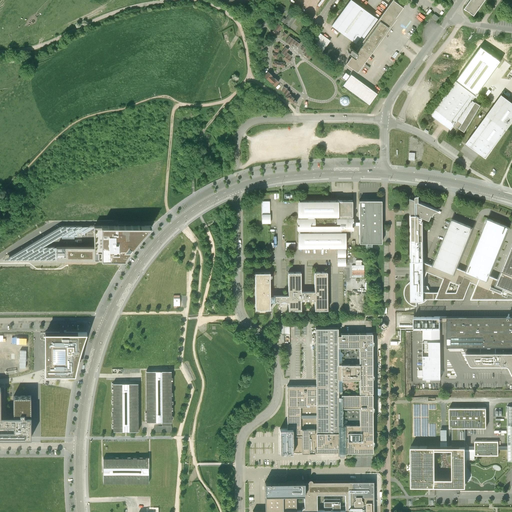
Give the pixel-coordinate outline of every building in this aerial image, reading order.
[(394,0),(392,0),(378,19),(366,11),(351,0),(350,0),(332,26),(344,34),(355,43),(351,48),(350,48),(347,52),(352,55),(346,64),(357,72),(384,35),(386,36),(388,34),(391,29),(389,28),(404,7),(394,0)] [(470,0),(465,7),(474,14),(484,0),(470,0)] [(289,15),(285,20),(284,23),(289,26),(294,19),(289,15)] [(317,38),(319,40),(314,47),(322,52),(330,41),(320,34),(317,38)] [(297,46),(299,44),(298,43),(294,40),(289,36),(285,41),(290,45),(292,42),(297,46)] [(475,101),(473,100),(476,95),(476,94),(477,94),(501,60),(481,45),(456,80),(457,80),(456,80),(431,115),(451,129),(458,120),(462,123),(459,128),(465,131),(481,105),(475,101)] [(313,53),(302,46),(300,49),(306,52),(304,55),(309,58),(313,53)] [(288,49),(285,47),(281,52),(285,56),(284,58),(289,62),(291,59),(289,58),(291,56),(286,52),(288,49)] [(278,82),(268,72),(264,76),(274,86),(278,82)] [(354,77),(350,74),(343,85),(369,104),(377,93),(354,77)] [(287,88),(283,86),(281,91),(284,93),(283,94),(286,95),(285,96),(295,105),(297,102),(295,100),(296,100),(290,95),(291,95),(289,92),(290,91),(286,89),(287,88)] [(511,101),(502,94),(466,142),(486,157),(511,121),(511,101)] [(342,105),(344,105),(346,105),(348,104),(349,103),(350,100),(349,98),(347,97),(345,96),(343,96),(341,97),(340,99),(340,101),(340,103),(342,105)] [(410,213),(410,215),(410,258),(411,258),(411,262),(410,262),(410,282),(409,283),(408,284),(407,284),(406,285),(405,287),(405,288),(404,289),(404,290),(404,291),(404,293),(404,294),(404,296),(404,297),(405,299),(406,300),(407,302),(408,303),(409,304),(410,304),(411,305),(412,305),(413,306),(415,306),(417,306),(417,304),(418,304),(419,304),(420,304),(421,304),(422,303),(423,303),(424,302),(425,302),(426,301),(427,300),(427,299),(435,299),(463,299),(466,292),(469,284),(470,282),(476,284),(477,284),(480,277),(487,280),(489,275),(508,226),(498,222),(488,218),(466,272),(461,270),(456,267),(472,228),(452,219),(433,266),(423,262),(423,227),(423,223),(420,222),(421,220),(422,221),(422,218),(422,217),(429,220),(431,215),(433,216),(434,212),(439,210),(437,209),(421,203),(419,202),(419,196),(417,196),(415,197),(415,200),(410,198),(410,211),(410,213)] [(335,247),(337,247),(337,249),(337,257),(337,258),(337,266),(345,266),(345,258),(345,257),(345,249),(343,249),(343,248),(346,248),(345,232),(345,230),(353,230),(353,226),(352,226),(352,222),(353,221),(353,217),(351,218),(351,216),(352,216),(352,201),(342,201),(338,200),(334,200),(331,200),(297,201),(297,217),(300,217),(300,218),(297,218),(297,223),(299,223),(299,224),(299,225),(297,225),(297,231),(299,231),(299,232),(297,232),(298,248),(333,247),(335,247)] [(381,200),(359,200),(359,222),(359,225),(359,243),(360,243),(382,243),(382,242),(381,200)] [(262,213),(262,223),(270,223),(271,213),(270,213),(262,213)] [(82,236),(81,226),(59,226),(9,257),(9,260),(56,259),(56,260),(94,259),(125,259),(130,252),(136,244),(143,236),(147,231),(152,226),(114,226),(94,226),(94,247),(56,247),(43,247),(61,236),(82,236)] [(511,245),(499,279),(489,275),(487,280),(480,277),(477,284),(476,284),(471,299),(511,298),(511,245)] [(351,265),(364,265),(364,259),(359,259),(359,253),(351,253),(351,265)] [(278,302),(288,301),(288,310),(301,310),(301,300),(314,300),(315,310),(327,309),(327,272),(323,272),(320,272),(316,272),(314,272),(314,291),(312,291),(301,291),(301,272),(288,272),(288,295),(278,295),(277,295),(275,295),(272,295),(270,295),(270,273),(270,272),(255,273),(255,309),(270,309),(270,302),(275,302),(276,302),(278,302)] [(511,346),(511,316),(447,317),(443,317),(440,317),(414,317),(414,328),(422,328),(440,328),(440,322),(443,322),(447,322),(447,347),(480,347),(480,352),(496,352),(496,347),(511,346)] [(382,323),(379,326),(382,328),(382,329),(383,330),(388,326),(384,321),(382,323)] [(279,324),(280,333),(290,333),(290,323),(279,324)] [(372,378),(374,376),(372,374),(372,343),(374,341),(372,340),(372,333),(341,333),(341,335),(338,335),(337,327),(315,328),(316,386),(287,386),(287,429),(280,429),(280,453),(293,453),(302,453),(317,453),(325,453),(338,453),(342,453),(346,453),(373,452),(373,444),(374,442),(373,441),(373,439),(373,432),(373,418),(373,410),(374,408),(373,407),(373,394),(373,393),(372,378)] [(440,328),(422,328),(423,342),(440,342),(440,328)] [(82,346),(87,332),(44,332),(45,374),(75,374),(78,360),(82,346)] [(440,372),(440,342),(423,342),(423,380),(440,379),(440,372)] [(511,351),(504,352),(496,352),(480,352),(466,352),(465,353),(465,354),(470,364),(471,365),(472,365),(473,366),(506,365),(508,366),(509,367),(510,370),(511,373),(511,351)] [(145,422),(159,422),(162,422),(162,426),(154,426),(154,432),(171,432),(171,426),(171,422),(171,419),(173,419),(173,416),(171,416),(171,412),(173,412),(173,407),(171,407),(171,404),(173,404),(172,401),(172,398),(173,398),(173,391),(171,391),(171,383),(173,383),(172,376),(171,376),(171,370),(159,370),(145,370),(146,412),(145,412),(145,422)] [(125,431),(138,431),(138,383),(125,383),(112,383),(112,386),(113,386),(113,389),(112,389),(112,392),(113,392),(113,395),(112,395),(112,398),(113,398),(113,401),(112,401),(112,404),(113,404),(113,407),(112,407),(112,410),(113,410),(113,413),(112,413),(112,416),(113,416),(113,419),(112,419),(112,422),(113,422),(113,425),(112,425),(112,428),(113,428),(113,432),(125,431)] [(0,437),(31,437),(31,396),(13,396),(14,415),(7,415),(1,416),(0,388),(0,437)] [(475,460),(474,456),(498,456),(498,449),(507,449),(507,446),(498,446),(498,441),(474,441),(474,449),(465,450),(465,447),(465,430),(465,428),(486,427),(486,423),(486,416),(486,415),(486,411),(486,408),(449,408),(449,428),(452,428),(452,447),(447,447),(440,447),(439,447),(435,447),(410,448),(411,466),(411,471),(411,487),(427,487),(434,487),(437,487),(445,487),(460,486),(466,486),(466,484),(465,460),(475,460)] [(109,458),(103,458),(103,471),(103,484),(149,483),(148,471),(148,457),(145,457),(145,458),(136,458),(136,457),(133,457),(133,458),(130,458),(130,457),(127,457),(127,458),(124,458),(124,457),(121,457),(121,458),(118,458),(118,457),(115,457),(115,458),(112,458),(112,457),(109,457),(109,458)] [(373,511),(373,498),(373,496),(373,482),(361,482),(350,482),(347,482),(312,482),(312,481),(311,480),(309,480),(309,481),(309,482),(304,482),(304,494),(304,508),(303,508),(302,509),(302,511),(296,511),(284,511),(283,511),(373,511)] [(304,494),(304,482),(265,483),(265,495),(283,495),(296,495),(304,494)] [(265,495),(265,511),(253,511),(252,511),(283,511),(284,511),(296,511),(296,495),(283,495),(265,495)]
